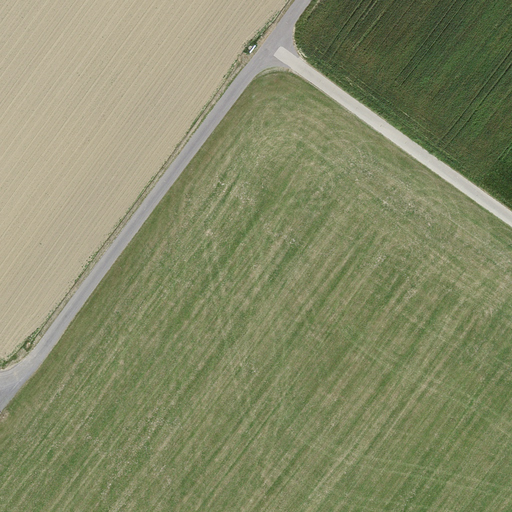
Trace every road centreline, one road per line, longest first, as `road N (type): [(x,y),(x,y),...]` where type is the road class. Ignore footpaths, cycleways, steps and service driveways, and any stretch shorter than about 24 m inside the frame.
road 1 (track): [(8,395),(274,47)]
road 2 (track): [(274,47),(511,216)]
